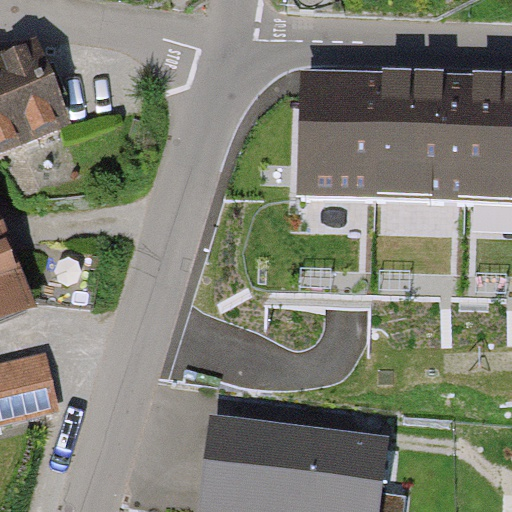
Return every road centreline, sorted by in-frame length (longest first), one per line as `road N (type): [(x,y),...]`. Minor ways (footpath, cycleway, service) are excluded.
road 1 (unclassified): [(226,44),(91,511)]
road 2 (unclassified): [(511,47),(226,44)]
road 3 (residential): [(226,44),(0,19)]
